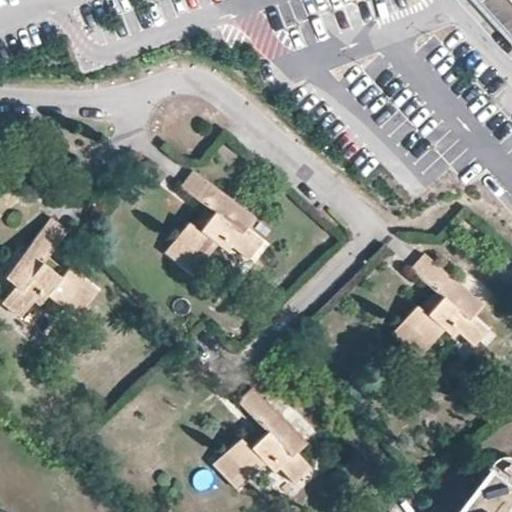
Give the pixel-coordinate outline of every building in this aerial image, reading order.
[(511,0),(480,0),(511,33),(511,0)] [(229,226),(245,239),(259,221),(243,207),(251,197),(193,150),(181,166),(205,185),(209,189),(194,207),(189,204),(186,200),(163,229),(182,245),(195,231),(203,238),(215,223),(224,231),(229,226)] [(209,189),(205,185),(189,204),(194,207),(209,189)] [(70,292),(86,273),(58,250),(54,254),(50,259),(32,243),(36,238),(54,216),(38,202),(0,249),(0,266),(3,269),(0,272),(0,293),(8,300),(22,284),(27,288),(35,278),(49,290),(57,281),(70,292)] [(195,231),(182,245),(192,252),(203,238),(195,231)] [(450,312),(464,328),(481,313),(466,297),(476,288),(424,233),(410,247),(431,269),(435,274),(418,290),(414,286),(410,282),(383,306),(402,325),(415,314),(422,322),(436,309),(444,318),(450,312)] [(54,254),(36,238),(32,243),(50,259),(54,254)] [(435,274),(431,269),(414,286),(418,290),(435,274)] [(62,301),(70,292),(57,281),(49,290),(62,301)] [(415,314),(402,325),(410,334),(422,322),(415,314)] [(244,447),(252,455),(266,441),(274,451),(279,446),(293,462),(310,447),(296,431),(306,421),(257,365),(241,379),(262,403),(266,408),(249,423),(245,417),(242,414),(214,438),(231,457),(244,447)] [(266,408),(262,403),(245,417),(249,423),(266,408)] [(239,466),(252,455),(244,447),(231,457),(239,466)] [(511,511),(511,493),(486,474),(457,511),(511,511)]
